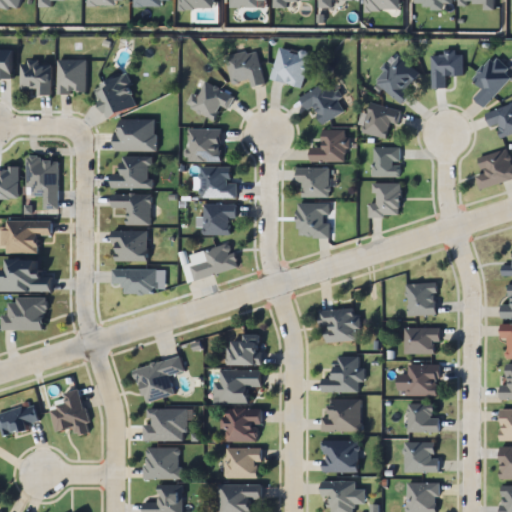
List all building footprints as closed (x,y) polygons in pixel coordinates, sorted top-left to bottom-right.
[(178,0),(178,9),(214,9),(214,0),(178,0)] [(274,0),(274,8),(289,8),(289,1),(309,1),(309,0),(274,0)] [(319,0),(319,8),(333,8),(333,1),(355,1),(354,0),(319,0)] [(399,11),(399,0),(364,0),(364,11),(399,11)] [(0,47),(14,48),(13,81),(0,80),(0,47)] [(310,56),(279,47),(271,80),(301,88),(310,56)] [(250,80),(252,87),(264,84),(256,50),(225,57),(231,84),(250,80)] [(431,88),(446,88),(446,76),(462,76),(462,54),(431,54),(431,88)] [(419,75),(397,55),(383,71),(384,73),(375,82),(401,105),(411,93),(407,89),(419,75)] [(482,88),(474,98),(484,107),(511,77),(511,73),(495,56),(473,79),(482,88)] [(60,95),(59,57),(86,57),(86,94),(60,95)] [(21,61),(54,62),(54,99),(21,98),(21,61)] [(110,118),(97,83),(128,72),(140,107),(110,118)] [(308,111),(312,108),(322,124),(345,111),(327,81),(300,98),(308,111)] [(197,96),(192,93),(186,106),(214,119),(220,106),(228,110),(235,96),(204,82),(197,96)] [(401,113),(371,102),(361,131),(386,139),(391,124),(396,125),(401,113)] [(511,134),(511,103),(486,114),(491,128),(496,126),(501,139),(511,134)] [(187,129),(224,129),(223,162),(187,162),(187,129)] [(311,163),(345,162),(345,130),(323,130),(323,148),(311,148),(311,163)] [(372,148),(372,177),(400,177),(400,148),(372,148)] [(479,189),(511,180),(511,160),(509,149),(479,157),(484,174),(476,176),(479,189)] [(114,187),(114,154),(154,154),(153,187),(114,187)] [(26,155),(59,156),(58,215),(26,214),(26,155)] [(200,198),(235,197),(235,167),(200,167),(200,198)] [(328,168),(297,168),(297,185),(301,185),(301,198),(328,198),(328,168)] [(369,217),(401,217),(401,184),(373,183),(372,203),(370,203),(369,217)] [(114,195),(150,195),(151,226),(115,227),(114,195)] [(329,203),(298,203),(298,238),(329,238),(329,203)] [(230,219),(237,219),(237,204),(202,205),(203,235),(230,234),(230,219)] [(0,251),(3,218),(55,222),(52,256),(0,251)] [(113,232),(147,232),(147,262),(113,262),(113,232)] [(238,268),(231,243),(204,251),(207,262),(191,266),(195,280),(238,268)] [(0,259),(49,259),(49,292),(0,291),(0,259)] [(114,269),(156,269),(156,294),(114,294),(114,269)] [(407,316),(438,315),(437,284),(406,285),(407,316)] [(511,284),(510,284),(510,305),(501,305),(501,319),(511,319),(511,284)] [(1,328),(4,297),(50,300),(48,331),(1,328)] [(321,311),(322,343),(359,341),(357,309),(321,311)] [(511,325),(501,325),(501,340),(507,340),(507,359),(511,359),(511,325)] [(404,354),(435,354),(435,343),(440,343),(440,328),(404,328),(404,354)] [(260,335),(243,335),(243,342),(227,342),(227,366),(260,366),(260,335)] [(323,393),(361,393),(361,357),(334,357),(334,379),(323,379),(323,393)] [(136,369),(145,403),(175,396),(170,376),(184,372),(181,358),(136,369)] [(408,396),(439,396),(439,365),(408,365),(408,396)] [(500,385),(500,400),(511,400),(511,365),(505,365),(505,385),(500,385)] [(249,403),(249,387),(263,387),(263,371),(220,371),(220,382),(214,382),(214,403),(249,403)] [(57,433),(75,428),(77,437),(91,433),(80,390),(65,394),(67,404),(51,408),(57,433)] [(361,432),(361,400),(331,400),(331,418),(322,418),(322,432),(361,432)] [(30,431),(28,425),(40,422),(35,404),(0,413),(0,428),(3,438),(30,431)] [(440,418),(433,418),(433,405),(408,405),(408,433),(440,433),(440,418)] [(144,441),(188,441),(187,409),(148,409),(148,424),(144,424),(144,441)] [(261,409),(224,409),(224,442),(260,442),(261,409)] [(511,442),(511,410),(500,410),(500,442),(511,442)] [(359,441),(323,441),(323,473),(359,473),(359,441)] [(404,443),(404,473),(438,473),(438,443),(404,443)] [(180,479),(180,448),(145,448),(145,479),(180,479)] [(511,448),(501,448),(501,480),(511,480),(511,448)] [(225,479),(260,479),(260,449),(225,449),(225,479)] [(356,482),(322,481),(322,497),(331,497),(330,511),(354,511),(354,505),(365,505),(365,490),(356,490),(356,482)] [(438,511),(438,483),(406,483),(406,511),(438,511)] [(219,511),(252,511),(252,499),(262,499),(262,484),(219,484),(219,511)] [(181,511),(181,485),(158,485),(158,503),(145,503),(145,511),(181,511)] [(511,511),(511,486),(501,486),(500,511),(511,511)]
